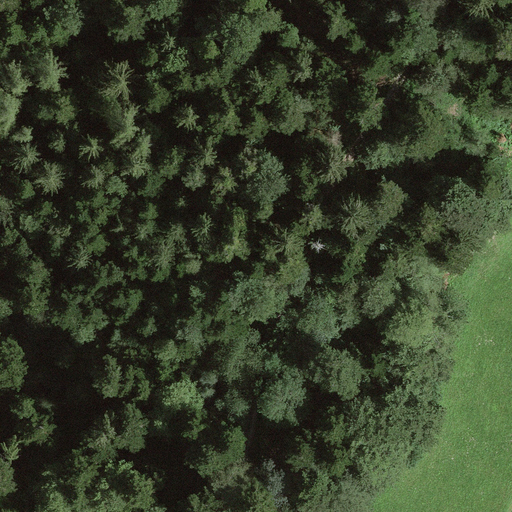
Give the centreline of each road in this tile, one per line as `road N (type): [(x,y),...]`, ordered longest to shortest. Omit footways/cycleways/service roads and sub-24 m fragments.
road 1 (track): [(448,0),(303,245),(249,445)]
road 2 (track): [(0,504),(76,490),(176,447),(249,445)]
